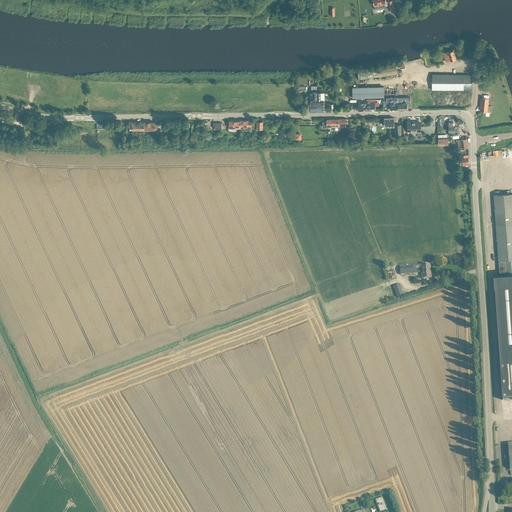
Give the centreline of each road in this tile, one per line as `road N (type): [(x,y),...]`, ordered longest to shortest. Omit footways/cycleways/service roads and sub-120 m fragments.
road 1 (tertiary): [(472,140),(468,119),(456,112),(65,119),(0,106)]
road 2 (tertiary): [(490,475),(472,140)]
